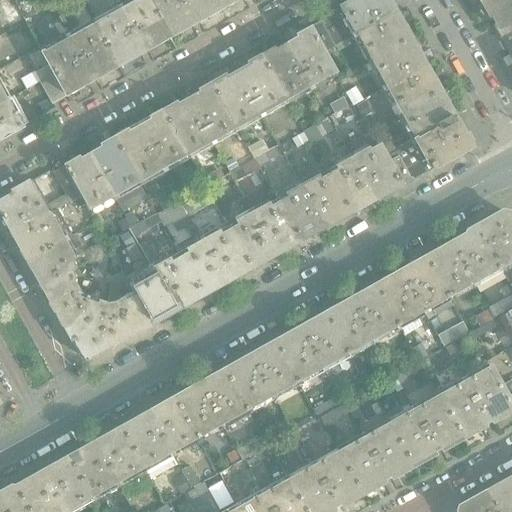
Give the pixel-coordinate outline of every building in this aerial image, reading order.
[(25,7),(21,0),(11,0),(18,11),(25,7)] [(167,38),(168,38),(147,0),(134,0),(93,23),(117,67),(118,66),(122,66),(127,63),(129,60),(156,44),(160,44),(165,42),(167,38)] [(219,9),(214,0),(147,0),(168,38),(170,37),(174,37),(178,34),(181,31),(207,16),(211,16),(216,13),(218,10),(219,9)] [(214,0),(219,9),(221,8),(225,8),(229,6),(232,2),(235,0),(214,0)] [(409,40),(395,16),(386,0),(354,0),(317,21),(319,24),(333,47),(335,46),(338,52),(350,45),(347,40),(355,35),(370,61),(409,40)] [(511,0),(485,0),(480,3),(487,17),(490,15),(497,29),(511,20),(511,0)] [(35,15),(30,7),(20,12),(24,21),(35,15)] [(23,21),(15,8),(2,15),(10,29),(23,21)] [(511,20),(497,29),(495,30),(511,60),(511,20)] [(115,67),(117,67),(93,23),(41,52),(47,62),(46,62),(48,65),(65,96),(67,95),(71,95),(75,92),(77,89),(105,73),(108,73),(113,71),(115,67)] [(333,47),(319,24),(309,30),(323,53),(334,48),(333,47)] [(284,100),(333,73),(334,72),(323,53),(309,30),(297,37),(298,39),(283,47),(273,53),(272,51),(260,57),(284,100)] [(438,93),(409,40),(370,61),(395,105),(384,112),(389,121),(400,114),(438,93)] [(235,128),(284,100),(260,57),(248,64),(249,66),(224,81),(223,78),(211,85),(235,128)] [(65,96),(48,65),(33,74),(38,83),(47,99),(49,98),(52,103),(65,96)] [(38,83),(33,74),(33,73),(20,80),(25,90),(38,83)] [(186,155),(235,128),(211,85),(199,91),(201,94),(175,108),(174,106),(162,112),(186,155)] [(355,87),(345,93),(352,105),(362,100),(355,87)] [(0,138),(27,124),(12,98),(11,96),(5,100),(0,90),(0,138)] [(469,148),(462,134),(438,93),(400,114),(414,138),(432,169),(469,148)] [(55,108),(52,103),(49,98),(47,99),(36,105),(42,115),(55,108)] [(342,98),(329,105),(334,113),(347,106),(342,98)] [(372,113),(365,102),(355,108),(362,119),(372,113)] [(137,183),(186,155),(162,112),(150,119),(151,121),(137,129),(127,135),(125,133),(113,140),(137,183)] [(326,119),(314,126),(320,137),(332,131),(326,119)] [(314,126),(302,132),(308,144),(320,137),(314,126)] [(288,140),(284,132),(274,138),(278,145),(288,140)] [(302,133),(291,140),(296,148),(307,142),(302,133)] [(388,194),(432,169),(414,138),(394,150),(390,144),(379,150),(377,148),(365,155),(362,151),(350,157),(359,175),(374,200),(387,192),(388,194)] [(87,211),(137,183),(113,140),(101,146),(103,149),(88,157),(78,163),(76,160),(64,167),(80,197),(84,205),(85,207),(86,209),(87,211)] [(267,152),(261,141),(246,149),(253,160),(267,152)] [(257,168),(282,154),(278,146),(267,152),(253,160),(257,168)] [(361,207),(374,200),(359,175),(350,157),(339,163),(336,157),(335,158),(331,151),(317,158),(321,166),(327,175),(314,182),(312,179),(300,185),(324,227),(337,220),(338,222),(349,215),(362,209),(361,207)] [(234,182),(251,173),(246,164),(229,174),(234,182)] [(80,197),(64,167),(54,173),(52,174),(64,195),(47,206),(51,212),(57,210),(63,207),(70,202),(80,197)] [(219,168),(205,176),(210,183),(223,176),(219,168)] [(178,186),(172,176),(167,179),(173,189),(178,186)] [(173,189),(167,179),(162,181),(168,192),(173,189)] [(44,216),(27,184),(7,195),(8,196),(3,200),(0,203),(0,214),(1,216),(19,250),(18,251),(24,262),(71,236),(57,210),(51,212),(49,214),(44,216)] [(324,227),(300,185),(286,193),(288,197),(278,202),(300,243),(312,236),(311,235),(324,227)] [(207,202),(200,189),(179,202),(186,214),(207,202)] [(80,197),(70,202),(74,210),(84,205),(80,197)] [(248,205),(243,197),(238,200),(243,208),(248,205)] [(138,224),(125,202),(118,206),(125,219),(130,228),(138,224)] [(185,215),(178,202),(156,214),(160,223),(162,227),(185,215)] [(300,243),(278,202),(265,210),(263,206),(238,220),(240,224),(228,230),(251,271),(263,264),(262,262),(278,253),(288,248),(289,249),(300,243)] [(511,224),(507,215),(501,213),(475,227),(499,270),(504,267),(506,270),(511,267),(511,224)] [(133,238),(160,223),(156,214),(138,224),(130,228),(128,230),(133,238)] [(130,228),(125,219),(116,224),(121,233),(128,230),(130,228)] [(448,299),(499,270),(475,227),(466,233),(465,236),(447,246),(436,252),(433,251),(428,254),(427,257),(425,258),(448,299)] [(251,271),(228,230),(215,238),(213,234),(188,248),(190,252),(179,258),(201,298),(213,292),(212,290),(238,276),(239,277),(251,271)] [(84,301),(75,297),(74,295),(79,293),(73,282),(74,281),(70,273),(75,270),(71,262),(74,260),(71,253),(81,247),(74,235),(71,236),(24,262),(31,274),(32,273),(48,302),(47,303),(61,328),(63,328),(78,319),(84,301)] [(201,298),(179,258),(166,265),(164,261),(152,268),(150,264),(155,261),(146,244),(142,243),(133,248),(134,255),(142,267),(133,271),(138,281),(128,286),(151,326),(163,320),(163,318),(189,303),(190,305),(201,298)] [(119,265),(112,253),(109,270),(119,265)] [(451,306),(447,299),(448,299),(425,258),(424,259),(421,258),(415,261),(414,265),(403,270),(386,280),(383,279),(377,282),(377,286),(375,286),(398,326),(399,326),(404,335),(421,326),(415,317),(431,308),(435,316),(451,306)] [(102,280),(108,261),(105,260),(98,264),(93,277),(102,280)] [(151,326),(128,286),(126,281),(120,284),(120,282),(109,285),(109,287),(106,287),(106,301),(106,305),(97,301),(96,305),(84,301),(78,319),(63,328),(71,342),(70,342),(78,355),(81,353),(84,359),(87,358),(88,359),(106,350),(105,348),(114,343),(115,345),(126,338),(127,340),(139,333),(151,326)] [(347,355),(398,326),(375,286),(373,287),(370,286),(365,289),(364,293),(353,298),(346,302),(336,308),(333,307),(327,311),(326,314),(324,315),(347,355)] [(296,383),(347,355),(324,315),(323,316),(320,315),(314,318),(314,321),(303,327),(285,336),(282,336),(277,339),(276,342),(274,343),(296,383)] [(491,330),(502,324),(498,318),(494,320),(493,320),(487,324),(491,330)] [(447,331),(437,336),(438,338),(444,347),(452,342),(447,331)] [(246,410),(296,383),(274,343),(273,344),(269,343),(264,346),(263,349),(252,355),(246,359),(235,364),(232,364),(227,367),(226,370),(224,371),(246,410)] [(461,356),(453,343),(445,349),(452,361),(461,356)] [(426,359),(419,346),(411,350),(418,363),(426,359)] [(364,371),(355,355),(349,358),(357,374),(364,371)] [(433,370),(426,359),(418,363),(425,375),(433,370)] [(511,411),(511,410),(511,409),(500,388),(489,367),(437,396),(461,439),(462,440),(463,439),(462,439),(463,438),(466,439),(472,435),(473,432),(501,417),(504,418),(510,414),(511,411)] [(253,423),(246,411),(246,410),(224,371),(222,372),(219,371),(214,374),(213,377),(185,393),(182,392),(176,395),(175,398),(173,399),(195,439),(222,424),(229,437),(253,423)] [(342,392),(330,371),(325,374),(337,396),(342,392)] [(511,385),(510,382),(500,388),(511,409),(511,385)] [(319,419),(343,405),(337,396),(313,411),(317,419),(319,419)] [(461,439),(437,396),(388,424),(411,467),(411,468),(413,467),(412,467),(413,466),(416,467),(422,463),(423,460),(450,445),(453,446),(460,442),(460,439),(461,439)] [(169,453),(195,439),(173,399),(172,400),(169,399),(163,402),(162,405),(143,416),(132,422),(129,421),(123,425),(122,428),(121,428),(143,468),(148,478),(174,463),(169,453)] [(361,416),(352,401),(345,405),(353,420),(361,416)] [(324,428),(349,414),(344,405),(343,405),(319,419),(324,428)] [(411,467),(388,424),(338,452),(361,495),(361,496),(362,495),(362,494),(365,495),(372,491),(372,488),(400,473),(403,474),(410,470),(410,467),(411,467)] [(143,468),(121,428),(119,429),(116,429),(110,432),(109,435),(79,452),(76,451),(70,454),(69,457),(68,458),(90,498),(116,483),(143,468)] [(277,440),(273,432),(263,437),(267,445),(277,440)] [(239,439),(231,443),(240,460),(248,455),(239,439)] [(286,459),(277,443),(270,447),(279,463),(286,459)] [(313,455),(307,444),(301,447),(308,458),(313,455)] [(234,450),(225,455),(230,464),(239,459),(234,450)] [(361,495),(338,452),(288,479),(304,511),(329,511),(333,510),(350,501),(353,502),(359,498),(360,495),(361,495)] [(256,465),(251,456),(244,460),(249,469),(256,465)] [(64,511),(90,498),(68,458),(66,459),(63,459),(57,462),(56,465),(26,482),(23,481),(17,484),(16,487),(15,488),(28,511),(64,511)] [(267,480),(259,465),(249,470),(257,485),(267,480)] [(188,490),(180,476),(172,480),(180,495),(188,490)] [(511,511),(511,477),(484,493),(494,511),(511,511)] [(304,511),(288,479),(237,508),(238,511),(304,511)] [(217,511),(219,511),(202,484),(194,489),(207,511),(217,511)] [(28,511),(15,488),(13,489),(10,488),(0,493),(0,511),(28,511)] [(207,511),(194,489),(186,494),(196,511),(207,511)] [(494,511),(484,493),(460,506),(458,511),(494,511)] [(127,502),(122,495),(115,499),(120,506),(127,502)]
